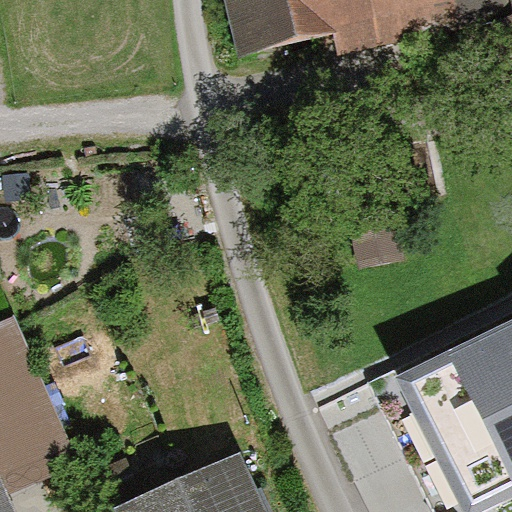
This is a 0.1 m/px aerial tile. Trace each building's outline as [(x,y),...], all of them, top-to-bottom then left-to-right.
[(231,0),(243,61),(334,44),(338,65),(485,38),(507,0),(231,0)] [(388,180),(346,187),(353,255),(395,246),(388,180)] [(5,321),(0,323),(0,511),(15,511),(9,498),(74,469),(5,321)] [(511,511),(511,339),(399,392),(459,511),(511,511)] [(266,511),(244,459),(128,511),(266,511)]
